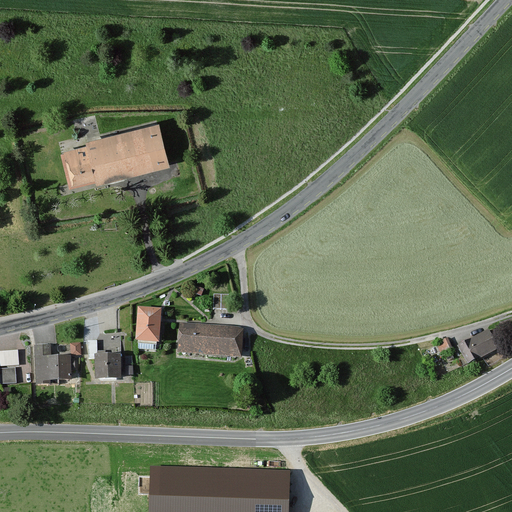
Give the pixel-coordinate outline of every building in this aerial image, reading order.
[(156,126),(60,151),(71,192),(167,167),(156,126)] [(215,308),(230,307),(229,293),(214,294),(215,308)] [(135,343),(158,345),(160,313),(137,311),(135,343)] [(243,327),(175,324),(173,357),(242,360),(243,327)] [(458,348),(468,367),(499,351),(488,332),(458,348)] [(50,349),(33,350),(35,388),(72,387),(71,359),(51,360),(50,349)] [(120,356),(93,358),(95,382),(121,381),(120,356)] [(287,511),(289,472),(151,468),(149,511),(287,511)]
